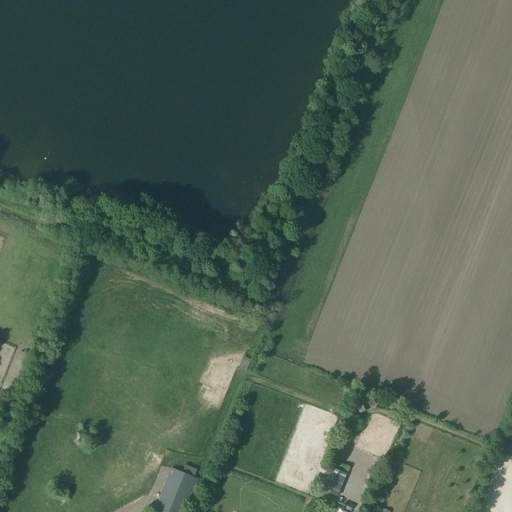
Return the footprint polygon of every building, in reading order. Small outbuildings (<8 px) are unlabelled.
[(244,355),(240,366),(248,369),(252,358),(244,355)] [(370,408),(364,395),(353,400),(359,413),(370,408)] [(92,434),(77,433),(77,445),(92,445),(92,434)] [(334,459),(342,462),(351,438),(344,435),(334,459)] [(337,462),(335,469),(331,467),(322,490),(337,496),(348,467),(337,462)] [(185,511),(198,479),(170,468),(152,511),(185,511)] [(73,488),(57,486),(56,498),(72,500),(73,488)] [(342,508),(351,511),(353,505),(345,502),(342,508)]
